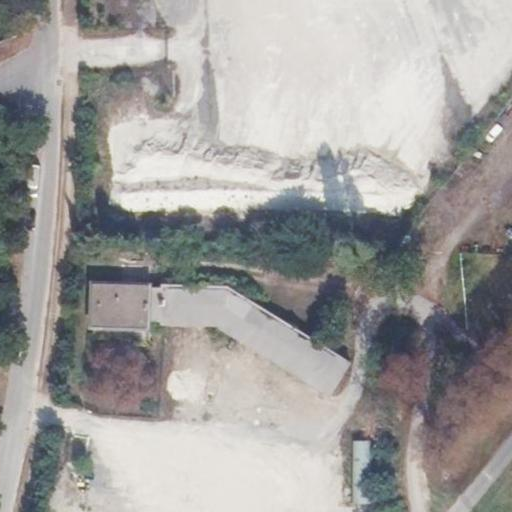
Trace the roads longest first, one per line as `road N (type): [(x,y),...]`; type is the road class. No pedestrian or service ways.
road 1 (unknown): [(73,0),(66,239),(26,511)]
road 2 (residential): [(0,509),(29,377),(50,57)]
